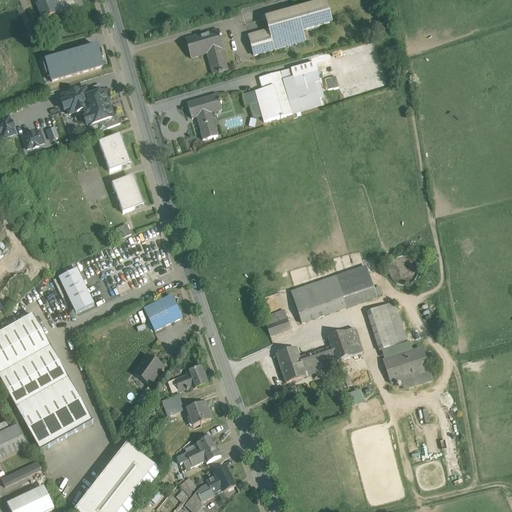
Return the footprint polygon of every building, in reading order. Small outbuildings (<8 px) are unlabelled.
[(53,0),(49,0),(36,5),(42,20),(59,14),(53,0)] [(270,33),(249,38),(254,57),(304,43),(301,32),(331,24),(325,3),(266,20),(270,33)] [(220,39),(218,31),(217,31),(217,33),(186,41),(185,41),(190,60),(192,59),(191,58),(210,53),(212,61),(215,74),(212,75),(212,76),(218,74),(218,75),(223,74),(223,73),(229,71),(228,70),(227,70),(222,50),(223,50),(223,51),(224,51),(221,41),(222,41),(221,39),(220,39)] [(97,47),(46,62),(51,82),(52,82),(52,83),(103,68),(97,47)] [(290,71),(280,74),(283,83),(293,80),(290,71)] [(293,80),(283,83),(285,92),(314,84),(320,83),(317,73),(293,80)] [(280,74),(272,76),(272,77),(271,77),(274,87),(283,83),(280,74)] [(272,76),(259,80),(262,91),(274,87),(271,77),(272,77),(272,76)] [(318,95),(289,104),(285,92),(283,83),(274,87),(281,111),(290,108),(292,115),(321,106),(319,100),(318,95)] [(320,83),(314,84),(318,95),(319,100),(324,98),(320,83)] [(314,84),(285,92),(289,104),(318,95),(314,84)] [(262,91),(255,93),(256,93),(257,93),(265,122),(264,122),(264,123),(281,118),(281,119),(283,119),(283,118),(292,115),(290,108),(281,111),(274,87),(262,91)] [(69,116),(84,111),(80,102),(89,99),(85,89),(62,97),(69,116)] [(89,99),(80,102),(84,111),(89,127),(112,119),(108,107),(107,108),(102,94),(89,99)] [(255,94),(243,97),(246,107),(258,104),(255,94)] [(218,97),(188,106),(192,119),(197,118),(202,134),(200,135),(203,142),(217,138),(209,111),(220,108),(219,106),(221,106),(218,97)] [(324,98),(319,100),(321,106),(321,107),(329,105),(327,97),(324,98)] [(9,117),(0,120),(0,133),(1,133),(3,138),(15,134),(13,129),(14,128),(12,122),(11,123),(9,117)] [(55,127),(46,130),(50,140),(59,138),(55,127)] [(44,143),(40,132),(34,134),(34,133),(28,135),(28,136),(23,138),(27,150),(32,148),(33,149),(39,146),(39,145),(44,143)] [(110,139),(99,143),(104,158),(125,150),(121,138),(111,142),(110,139)] [(125,150),(104,158),(110,173),(121,169),(120,166),(130,162),(125,150)] [(134,179),(124,183),(124,180),(112,185),(118,199),(138,192),(134,179)] [(138,192),(118,199),(123,214),(135,210),(134,207),(143,204),(138,192)] [(131,235),(127,225),(121,228),(126,238),(131,235)] [(126,238),(121,228),(116,230),(121,240),(126,238)] [(404,258),(402,258),(399,258),(397,259),(396,260),(394,260),(393,261),(392,262),(391,263),(390,265),(389,268),(388,270),(388,271),(388,273),(388,274),(388,276),(389,277),(389,279),(390,280),(391,282),(393,283),(395,285),(396,285),(398,286),(401,287),(402,287),(405,286),(407,286),(409,285),(410,284),(412,283),(413,281),(414,280),(415,278),(416,276),(416,275),(417,272),(416,270),(416,268),(415,266),(414,265),(413,263),(412,262),(411,261),(409,260),(408,259),(406,259),(404,258)] [(366,267),(336,277),(347,310),(377,300),(376,298),(374,290),(366,267)] [(94,306),(77,270),(59,279),(76,314),(94,306)] [(336,277),(290,293),(302,325),(347,310),(336,277)] [(374,290),(376,298),(382,296),(380,288),(374,290)] [(172,297),(144,310),(155,333),(182,319),(172,297)] [(407,343),(394,304),(385,307),(399,346),(407,343)] [(399,346),(385,307),(366,313),(379,353),(381,352),(399,346)] [(284,312),(264,318),(266,326),(286,319),(284,312)] [(42,332),(33,316),(0,334),(0,380),(40,453),(93,423),(79,398),(42,332)] [(286,319),(266,326),(270,337),(290,331),(286,319)] [(354,330),(328,338),(331,348),(299,359),(302,368),(315,363),(318,373),(338,366),(337,363),(362,355),(354,330)] [(384,361),(412,351),(410,343),(407,343),(399,346),(381,352),(384,361)] [(384,361),(383,361),(391,386),(401,383),(430,373),(422,348),(412,351),(384,361)] [(299,359),(296,349),(276,355),(286,384),(305,378),(318,373),(315,363),(302,368),(299,359)] [(163,367),(148,356),(134,375),(150,387),(163,367)] [(201,368),(187,374),(188,377),(175,382),(180,393),(187,390),(187,391),(189,390),(189,389),(192,388),(193,391),(208,385),(201,368)] [(433,382),(430,373),(401,383),(403,392),(433,382)] [(153,392),(148,389),(141,398),(142,398),(146,401),(153,392)] [(360,390),(347,395),(351,408),(365,403),(360,390)] [(178,397),(164,402),(167,409),(181,404),(178,397)] [(146,401),(142,398),(137,404),(144,408),(148,403),(146,401)] [(181,404),(167,409),(169,417),(184,412),(181,404)] [(203,404),(187,410),(190,417),(192,416),(196,426),(200,424),(201,425),(203,424),(203,423),(211,420),(208,410),(206,411),(203,404)] [(6,423),(0,425),(0,434),(9,430),(6,423)] [(0,434),(0,462),(28,449),(17,426),(0,434)] [(211,438),(197,445),(198,449),(186,455),(189,461),(216,448),(211,438)] [(127,445),(74,511),(129,511),(161,472),(127,445)] [(216,448),(189,461),(193,469),(205,462),(207,465),(221,458),(216,448)] [(186,455),(177,459),(180,466),(183,464),(189,461),(186,455)] [(193,469),(189,461),(183,464),(189,475),(194,472),(193,469)] [(38,463),(1,480),(5,489),(42,471),(38,463)] [(176,469),(170,474),(175,480),(181,475),(182,474),(180,466),(176,469)] [(227,469),(214,475),(216,478),(207,483),(208,486),(210,489),(231,478),(227,469)] [(231,478),(210,489),(211,492),(213,495),(221,491),(223,494),(236,487),(231,478)] [(193,495),(184,484),(180,487),(189,499),(193,495)] [(208,486),(201,490),(204,496),(211,492),(210,489),(208,486)] [(44,488),(7,505),(10,511),(49,511),(54,510),(44,488)] [(211,492),(204,496),(207,501),(214,498),(213,495),(211,492)] [(204,496),(199,499),(201,504),(207,501),(204,496)] [(199,511),(201,509),(191,500),(186,507),(191,511),(199,511)]
